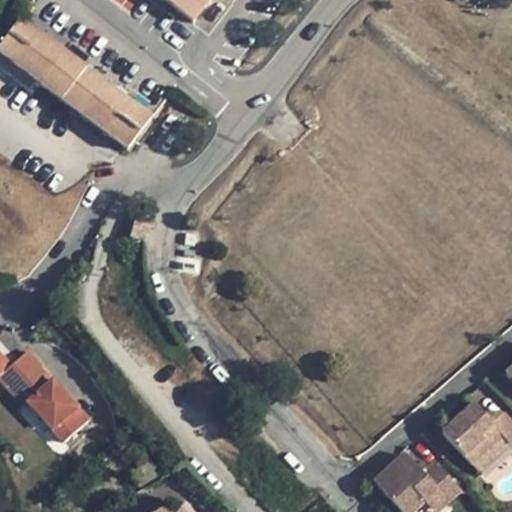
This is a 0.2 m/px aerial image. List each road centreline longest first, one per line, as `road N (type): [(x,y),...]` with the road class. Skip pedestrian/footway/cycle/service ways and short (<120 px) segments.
road 1 (residential): [(342,495),(165,286),(155,242),(175,195),(335,0)]
road 2 (residential): [(342,495),(511,354)]
